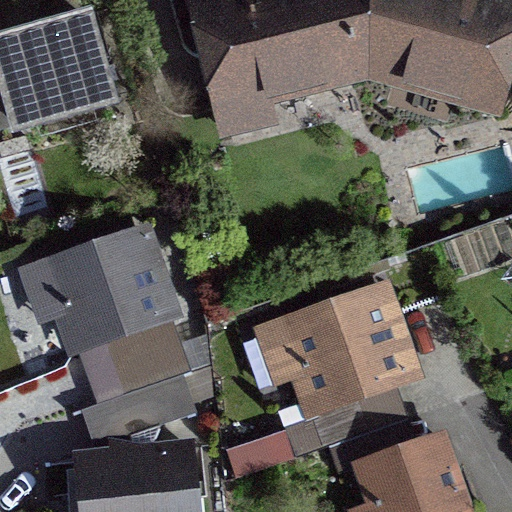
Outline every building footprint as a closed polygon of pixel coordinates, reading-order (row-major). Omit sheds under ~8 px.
[(492,110),(511,40),(511,6),(490,0),(235,0),(193,11),(220,112),(355,76),(379,78),(492,110)] [(86,22),(0,46),(0,86),(12,127),(108,100),(86,22)] [(45,271),(73,348),(167,315),(140,237),(45,271)] [(405,375),(378,298),(283,331),(311,408),(405,375)] [(159,385),(187,375),(177,347),(149,357),(159,385)] [(357,470),(371,511),(462,511),(438,442),(357,470)] [(104,459),(75,462),(81,511),(191,511),(185,450),(145,454),(145,453),(107,445),(104,459)]
